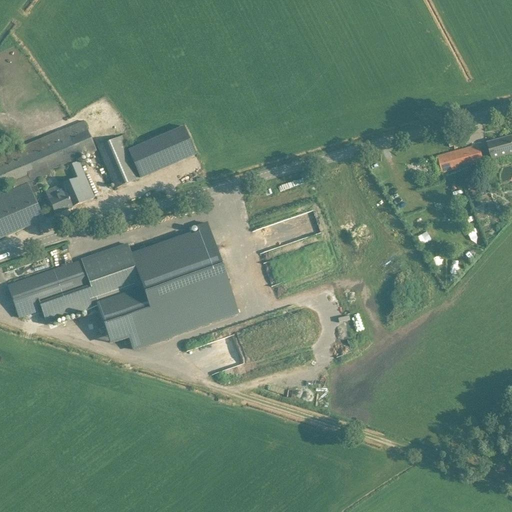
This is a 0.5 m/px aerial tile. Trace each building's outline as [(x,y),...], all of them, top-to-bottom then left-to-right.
[(0,156),(0,186),(9,183),(11,190),(27,183),(28,185),(0,196),(0,239),(44,220),(30,188),(34,186),(32,181),(50,174),(48,171),(95,151),(82,120),(0,156)] [(142,145),(154,172),(195,154),(183,127),(142,145)] [(122,136),(97,148),(115,190),(154,172),(142,145),(128,151),(122,136)] [(511,138),(511,137),(488,143),(492,160),(511,154),(511,138)] [(479,146),(438,157),(442,173),(483,162),(479,146)] [(55,215),(94,198),(78,162),(69,166),(75,180),(46,192),(55,215)] [(22,281),(7,286),(18,318),(33,313),(41,310),(47,325),(97,306),(110,343),(128,337),(132,350),(237,314),(207,225),(196,228),(198,233),(131,256),(127,245),(82,261),(72,264),(71,261),(64,263),(66,266),(22,281)] [(427,244),(424,248),(430,252),(430,251),(433,253),(435,251),(427,244)]
